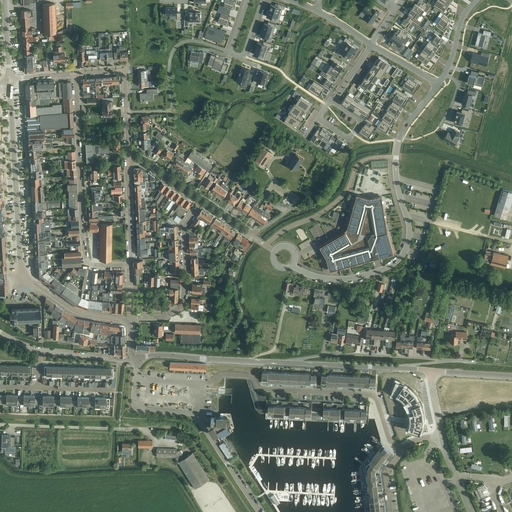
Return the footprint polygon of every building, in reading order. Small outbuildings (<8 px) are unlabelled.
[(219,5),(218,8),(224,10),(225,7),(233,10),(234,6),(236,0),(235,0),(225,0),(224,3),(223,6),(219,5)] [(436,2),(433,5),(443,12),(447,7),(444,5),(446,2),(443,0),(436,0),(436,2)] [(412,8),(420,14),(423,10),(427,13),(431,7),(425,2),(423,5),(420,3),(418,6),(415,4),(412,8)] [(43,34),(55,34),(54,3),(42,4),(43,34)] [(271,4),(269,10),(281,14),(283,9),(284,9),(285,6),(278,4),(277,6),(271,4)] [(371,23),(378,12),(372,7),(371,9),(366,5),(362,11),(367,15),(364,18),(371,23)] [(177,15),(177,19),(181,19),(181,13),(177,13),(177,7),(166,7),(166,15),(177,15)] [(218,8),(217,12),(221,13),(220,17),(219,16),(217,23),(227,26),(229,20),(230,16),(223,14),(224,10),(218,8)] [(412,8),(408,13),(411,15),(409,18),(419,25),(421,22),(417,19),(420,14),(412,8)] [(269,10),(267,16),(273,18),(272,21),(279,23),(280,20),(279,20),(281,14),(269,10)] [(188,16),(185,16),(185,26),(188,26),(188,21),(200,21),(200,12),(188,12),(188,16)] [(437,23),(435,26),(444,33),(448,27),(445,25),(449,19),(443,15),(441,18),(437,23)] [(31,30),(27,30),(27,28),(29,28),(29,17),(31,17),(31,16),(21,17),(22,31),(31,30)] [(404,19),(401,24),(410,30),(413,25),(421,31),(423,28),(419,25),(409,18),(407,21),(404,19)] [(264,23),(262,29),(273,33),(276,24),(268,21),(267,24),(264,23)] [(208,28),(207,32),(209,32),(207,37),(221,42),(224,34),(220,32),(221,30),(211,26),(210,29),(208,28)] [(262,29),(260,35),(263,36),(262,39),(270,41),(273,33),(262,29)] [(395,32),(392,36),(404,45),(410,37),(400,30),(397,34),(395,32)] [(478,32),(474,46),(483,48),(487,35),(490,36),(491,32),(484,30),(483,34),(478,32)] [(127,32),(118,32),(118,33),(118,36),(118,37),(119,46),(119,47),(121,47),(121,46),(121,41),(120,41),(120,39),(121,39),(121,38),(122,38),(122,37),(122,35),(127,35),(127,40),(130,40),(130,32),(127,32)] [(431,38),(428,42),(437,48),(441,43),(438,41),(440,38),(434,33),(431,38)] [(392,36),(389,40),(392,42),(389,46),(399,52),(404,45),(392,36)] [(340,45),(352,53),(355,47),(350,44),(352,41),(345,37),(340,45)] [(258,42),(256,48),(267,52),(268,46),(271,47),(272,44),(263,41),(263,44),(258,42)] [(23,55),(29,55),(29,46),(33,46),(33,42),(22,43),(23,55)] [(426,45),(422,50),(429,54),(431,51),(434,53),(437,48),(428,42),(426,45)] [(340,45),(335,52),(342,56),(343,54),(349,58),(352,53),(340,45)] [(59,62),(58,54),(58,47),(55,47),(55,52),(56,51),(56,54),(52,54),(52,51),(48,51),(49,58),(52,58),(53,62),(59,62)] [(122,47),(121,47),(119,47),(119,48),(119,60),(127,60),(127,51),(121,52),(121,50),(123,50),(122,47)] [(256,48),(254,54),(259,55),(258,58),(264,60),(265,57),(267,52),(256,48)] [(97,51),(96,51),(96,50),(86,51),(86,56),(87,56),(88,61),(98,60),(98,52),(97,52),(97,51)] [(422,50),(417,58),(426,65),(429,59),(426,57),(429,54),(422,50)] [(190,55),(190,60),(198,61),(198,63),(202,63),(204,53),(199,52),(199,53),(191,51),(190,55)] [(473,53),(470,62),(483,65),(485,57),(488,57),(489,54),(481,52),(481,55),(473,53)] [(216,56),(211,54),(207,66),(212,67),(212,66),(221,69),(220,71),(225,73),(227,65),(223,64),(224,60),(216,57),(216,56)] [(24,66),(34,66),(34,63),(35,62),(35,59),(34,59),(34,55),(29,55),(23,55),(24,66)] [(332,55),(330,58),(334,61),(331,65),(339,71),(343,67),(340,64),(342,61),(332,55)] [(374,64),(385,71),(390,64),(378,57),(374,64)] [(374,64),(369,71),(380,78),(385,71),(374,64)] [(325,73),(331,77),(333,74),(336,76),(339,71),(331,65),(325,73)] [(239,74),(238,79),(241,80),(241,81),(242,82),(242,81),(245,82),(245,83),(249,85),(252,77),(248,76),(250,70),(242,67),(240,72),(239,74)] [(147,81),(147,80),(146,70),(138,70),(138,81),(147,81)] [(252,82),(256,83),(257,81),(264,84),(268,73),(260,70),(258,77),(255,75),(252,82)] [(322,70),(319,74),(323,76),(320,81),(329,87),(332,82),(329,80),(331,77),(325,73),(322,70)] [(468,78),(467,83),(473,85),(474,83),(482,85),(481,86),(482,86),(484,77),(478,75),(479,72),(471,70),(469,78),(468,78)] [(365,77),(365,78),(374,84),(378,77),(380,78),(369,71),(365,77)] [(109,84),(112,84),(111,77),(102,78),(102,85),(105,84),(105,86),(109,86),(109,84)] [(365,78),(360,84),(369,90),(374,84),(365,78)] [(406,81),(402,86),(411,92),(415,87),(414,86),(416,83),(408,78),(406,81)] [(33,86),(36,86),(36,81),(32,82),(32,81),(32,84),(25,85),(26,92),(33,91),(33,92),(35,92),(34,88),(33,88),(33,86)] [(311,84),(308,89),(318,96),(322,91),(324,88),(314,81),(311,84)] [(64,112),(72,111),(71,82),(58,83),(59,98),(60,98),(60,100),(63,100),(64,112)] [(396,88),(393,92),(396,94),(393,99),(402,105),(406,99),(408,96),(396,88)] [(147,89),(147,93),(140,93),(140,100),(141,100),(141,103),(144,103),(144,101),(145,101),(145,100),(153,100),(153,94),(158,94),(158,89),(147,89)] [(33,91),(26,92),(26,100),(46,99),(48,98),(54,98),(54,101),(57,101),(56,95),(54,95),(54,90),(48,91),(42,91),(36,92),(35,92),(33,92),(33,91)] [(461,104),(469,106),(472,95),(475,96),(476,92),(468,90),(467,93),(464,93),(461,104)] [(341,103),(347,107),(355,96),(354,96),(353,98),(347,94),(341,103)] [(289,113),(284,120),(293,127),(295,124),(297,126),(301,120),(302,121),(305,117),(302,114),(304,111),(306,112),(312,104),(300,96),(295,104),(294,103),(288,112),(289,113)] [(355,96),(347,107),(348,107),(353,111),(360,100),(355,96)] [(112,105),(112,101),(113,101),(113,97),(106,97),(103,97),(102,98),(102,101),(101,101),(101,104),(102,104),(102,110),(101,110),(102,114),(103,114),(103,117),(111,117),(111,114),(112,114),(112,109),(112,105)] [(360,100),(353,111),(359,115),(366,104),(366,103),(365,105),(359,102),(361,100),(360,100)] [(390,104),(387,110),(395,115),(399,110),(401,107),(392,101),(390,104)] [(27,116),(61,113),(61,104),(52,105),(52,106),(35,107),(35,105),(32,105),(32,104),(26,105),(27,116)] [(366,104),(359,115),(365,119),(372,108),(366,104)] [(467,118),(468,111),(462,109),(461,112),(457,111),(456,115),(455,118),(454,123),(462,125),(464,117),(467,118)] [(385,113),(382,118),(383,119),(391,124),(394,119),(394,118),(396,116),(395,115),(387,110),(386,113),(385,113)] [(28,126),(28,130),(44,129),(61,129),(66,128),(65,117),(65,113),(61,113),(27,116),(27,125),(28,126)] [(150,115),(141,115),(141,124),(150,124),(150,123),(153,123),(153,117),(150,117),(150,115)] [(381,121),(377,127),(386,133),(389,127),(391,124),(383,119),(381,121)] [(363,127),(359,132),(368,138),(372,133),(371,133),(375,127),(371,124),(369,127),(365,124),(363,127)] [(321,140),(327,131),(322,128),(320,131),(317,129),(310,141),(313,143),(317,137),(321,140)] [(454,146),(458,138),(456,137),(459,133),(454,129),(452,132),(452,133),(451,134),(448,132),(443,139),(454,146)] [(150,139),(150,131),(147,131),(143,131),(143,133),(142,133),(142,140),(149,139),(150,139)] [(326,149),(333,139),(330,138),(332,134),(327,131),(321,140),(326,143),(323,147),(326,149)] [(87,138),(92,138),(93,141),(96,140),(96,138),(95,138),(94,132),(86,133),(87,138)] [(29,149),(39,149),(44,148),(44,147),(52,147),(52,138),(45,139),(28,140),(29,149)] [(328,153),(332,147),(337,150),(343,142),(338,138),(336,141),(333,139),(326,149),(325,151),(328,153)] [(150,144),(149,139),(142,140),(142,149),(147,149),(148,155),(151,154),(150,144)] [(92,153),(96,153),(108,153),(108,143),(95,144),(95,145),(92,145),(92,144),(85,144),(86,163),(92,163),(92,153)] [(212,166),(181,145),(177,150),(178,151),(180,152),(188,157),(190,159),(193,161),(192,162),(197,165),(198,165),(198,164),(208,171),(212,166)] [(158,155),(162,149),(157,146),(153,152),(158,155)] [(169,160),(173,154),(166,148),(160,156),(164,158),(165,158),(169,160)] [(255,160),(264,166),(272,154),(263,148),(255,160)] [(29,157),(42,156),(42,154),(39,154),(39,149),(29,149),(29,157)] [(180,153),(180,152),(178,151),(177,152),(176,154),(174,156),(177,157),(172,164),(180,169),(186,160),(179,155),(180,153)] [(296,154),(288,165),(295,171),(303,159),(296,154)] [(188,163),(190,159),(188,157),(186,160),(180,169),(188,174),(193,166),(188,163)] [(40,165),(40,163),(40,162),(30,163),(30,171),(40,170),(40,165)] [(201,179),(201,178),(206,171),(198,165),(197,165),(195,169),(199,172),(196,176),(201,179)] [(146,175),(147,173),(148,173),(142,169),(138,169),(138,168),(137,167),(135,167),(134,169),(134,176),(142,175),(142,171),(146,175)] [(43,178),(43,177),(43,174),(44,172),(44,171),(43,170),(40,170),(30,171),(31,178),(43,178)] [(90,171),(90,181),(99,180),(98,170),(95,170),(90,170),(90,171)] [(209,175),(206,180),(205,180),(209,173),(207,171),(200,182),(203,184),(208,188),(213,181),(215,182),(216,182),(216,181),(217,179),(218,178),(220,175),(218,173),(215,177),(214,177),(213,178),(209,175)] [(42,185),(45,185),(45,177),(43,177),(43,178),(31,178),(31,186),(41,186),(42,186),(42,185)] [(224,188),(230,179),(228,178),(224,184),(218,194),(223,198),(227,191),(224,188)] [(254,186),(256,183),(247,178),(245,182),(254,186)] [(146,190),(146,188),(149,187),(149,181),(145,181),(134,182),(135,198),(143,197),(145,197),(145,191),(145,190),(146,190)] [(157,200),(159,197),(167,186),(162,182),(157,189),(160,191),(155,198),(157,200)] [(68,190),(68,199),(77,198),(76,183),(68,184),(67,184),(67,189),(68,190)] [(218,194),(224,184),(222,183),(220,186),(216,183),(212,190),(218,194)] [(32,201),(43,201),(43,191),(42,191),(41,186),(31,186),(32,201)] [(95,187),(95,190),(91,190),(91,201),(99,201),(98,196),(100,196),(99,190),(101,190),(101,186),(95,187)] [(167,196),(172,189),(167,186),(159,197),(162,199),(165,194),(167,196)] [(506,219),(511,200),(511,191),(502,188),(494,215),(506,219)] [(166,208),(177,192),(172,189),(167,196),(170,198),(164,207),(166,208)] [(230,202),(234,196),(231,194),(231,193),(234,190),(231,189),(228,194),(227,194),(226,196),(227,197),(225,199),(230,202)] [(177,203),(182,196),(177,192),(166,208),(169,210),(174,202),(175,203),(176,202),(177,203)] [(234,196),(230,202),(234,205),(236,202),(237,203),(238,201),(242,195),(239,194),(237,197),(236,197),(234,196)] [(346,231),(319,246),(326,258),(330,271),(394,253),(388,232),(384,210),(382,196),(368,198),(356,194),(346,231)] [(251,196),(249,195),(246,199),(245,200),(243,198),(236,207),(241,210),(247,202),(248,201),(251,197),(251,196)] [(178,213),(178,212),(187,199),(182,196),(177,203),(179,204),(175,211),(178,213)] [(77,198),(68,199),(69,209),(70,209),(77,208),(77,198)] [(187,199),(178,212),(183,215),(187,209),(187,210),(192,203),(187,199)] [(48,206),(59,205),(59,200),(43,201),(32,201),(33,211),(48,210),(48,206)] [(247,202),(241,210),(246,214),(251,206),(247,204),(248,203),(247,202)] [(253,218),(259,208),(255,205),(248,215),(253,218)] [(258,221),(263,213),(264,211),(259,208),(253,218),(258,221)] [(202,209),(197,216),(200,218),(208,224),(213,217),(202,209)] [(263,213),(258,221),(262,225),(267,217),(263,215),(264,214),(263,213)] [(216,230),(221,222),(216,219),(209,228),(212,230),(213,228),(216,230)] [(70,221),(70,228),(78,228),(78,220),(70,221)] [(50,227),(50,226),(50,221),(48,222),(45,222),(39,222),(33,222),(34,231),(43,231),(50,231),(50,230),(55,229),(55,227),(50,227)] [(147,227),(147,226),(147,225),(146,225),(146,221),(136,221),(137,232),(145,232),(146,232),(146,227),(147,227)] [(220,234),(225,226),(221,222),(216,230),(218,231),(217,232),(220,234)] [(99,232),(99,260),(111,260),(112,227),(115,227),(116,224),(112,224),(100,224),(100,225),(89,224),(89,232),(99,232)] [(225,237),(230,229),(225,226),(220,234),(219,235),(221,237),(223,235),(225,237)] [(69,228),(62,229),(63,236),(73,236),(79,235),(79,228),(78,228),(70,228),(69,229),(69,228)] [(229,242),(230,240),(235,232),(230,229),(225,237),(224,239),(229,242)] [(198,242),(198,235),(197,235),(196,234),(189,230),(189,243),(198,242)] [(238,245),(244,238),(238,234),(233,241),(236,243),(234,245),(236,247),(238,245)] [(244,238),(238,245),(242,248),(244,249),(249,242),(247,241),(247,240),(244,238)] [(150,248),(138,249),(138,257),(145,257),(144,255),(146,255),(146,250),(147,250),(148,250),(148,252),(151,252),(151,248),(150,248)] [(198,248),(190,248),(190,254),(196,254),(196,257),(204,257),(203,253),(203,252),(203,251),(206,250),(211,249),(211,248),(206,248),(202,248),(198,248)] [(506,267),(509,255),(494,251),(494,252),(486,250),(484,259),(491,260),(491,263),(506,267)] [(61,264),(62,266),(81,266),(80,257),(57,258),(58,263),(61,264)] [(36,268),(45,268),(48,268),(48,265),(48,264),(48,262),(47,262),(47,259),(35,260),(36,268)] [(46,272),(45,268),(36,268),(36,277),(46,272)] [(85,290),(88,269),(85,269),(86,269),(79,268),(77,271),(76,270),(74,273),(84,276),(81,289),(82,289),(85,290)] [(48,279),(51,276),(46,272),(36,277),(42,282),(44,279),(45,280),(47,278),(48,279)] [(54,290),(60,282),(57,280),(61,274),(58,272),(56,274),(48,286),(54,290)] [(48,286),(56,274),(55,273),(54,275),(53,276),(51,275),(51,276),(48,279),(47,278),(45,280),(44,279),(42,282),(48,286)] [(111,282),(122,283),(122,273),(115,273),(115,274),(111,274),(111,279),(111,282)] [(60,294),(65,286),(67,283),(65,281),(63,284),(60,282),(54,290),(60,294)] [(76,287),(74,285),(68,282),(67,283),(65,286),(60,294),(66,299),(67,300),(76,287)] [(95,300),(96,290),(97,284),(92,283),(92,287),(93,287),(93,290),(92,289),(91,300),(88,299),(86,309),(94,311),(95,300)] [(196,293),(205,293),(205,289),(202,289),(202,284),(195,283),(195,284),(192,283),(192,292),(196,292),(196,293)] [(300,289),(299,293),(307,294),(308,289),(307,289),(307,288),(306,288),(305,288),(305,287),(300,286),(300,289)] [(81,292),(82,291),(76,287),(67,300),(75,305),(80,297),(81,295),(81,292)] [(171,301),(174,302),(178,302),(178,289),(177,289),(176,289),(175,289),(173,289),(172,289),(171,289),(170,289),(167,289),(166,295),(170,295),(169,297),(169,298),(171,298),(171,301)] [(84,298),(81,307),(86,309),(88,299),(89,292),(87,292),(86,296),(85,295),(84,298)] [(109,312),(110,297),(109,297),(109,294),(107,294),(107,293),(102,292),(102,297),(100,311),(109,312)] [(75,305),(81,307),(84,298),(85,295),(81,295),(80,297),(75,305)] [(100,311),(102,297),(99,296),(99,301),(95,300),(94,311),(100,311)] [(500,296),(495,312),(500,313),(502,305),(503,303),(504,304),(505,302),(504,302),(505,300),(504,299),(505,297),(500,296)] [(53,310),(56,304),(46,297),(44,306),(52,311),(53,310)] [(119,302),(115,302),(115,300),(112,300),(112,297),(110,297),(109,312),(118,312),(119,302)] [(60,315),(63,310),(56,304),(53,310),(52,311),(50,314),(57,319),(56,319),(57,320),(52,320),(52,325),(53,325),(52,339),(57,339),(59,327),(59,319),(62,316),(60,315)] [(336,307),(328,305),(327,313),(334,314),(336,314),(337,307),(336,307)] [(29,325),(32,325),(32,321),(33,321),(33,322),(34,322),(34,321),(39,320),(39,321),(35,322),(35,325),(40,324),(40,321),(40,320),(41,320),(41,319),(40,319),(40,309),(41,309),(41,308),(40,308),(39,308),(39,307),(38,307),(38,308),(33,308),(33,307),(32,307),(32,308),(27,309),(27,308),(26,308),(26,309),(21,309),(21,308),(20,308),(20,309),(15,309),(15,308),(14,308),(14,309),(13,309),(13,308),(12,308),(12,309),(11,309),(11,310),(11,312),(15,312),(16,318),(9,319),(9,322),(12,321),(12,322),(13,322),(13,321),(15,321),(15,322),(16,322),(16,321),(21,321),(21,322),(22,322),(22,321),(27,321),(27,322),(28,322),(28,321),(29,321),(29,325)] [(65,322),(69,314),(63,310),(60,315),(62,316),(59,319),(59,327),(64,328),(65,322)] [(69,314),(65,322),(72,327),(73,327),(74,323),(76,319),(69,314)] [(431,318),(430,318),(429,321),(430,322),(428,327),(431,328),(433,323),(435,323),(435,324),(438,325),(439,320),(434,319),(434,317),(432,317),(431,318)] [(82,329),(84,320),(77,319),(76,323),(75,323),(73,331),(80,332),(80,330),(82,331),(82,329)] [(98,333),(100,323),(84,320),(82,329),(82,331),(98,333)] [(107,335),(108,334),(109,324),(100,323),(98,333),(97,339),(97,341),(96,347),(109,348),(109,343),(103,343),(104,342),(104,337),(106,338),(106,336),(107,336),(107,335)] [(119,332),(118,326),(109,324),(108,334),(110,334),(110,331),(112,332),(112,330),(113,330),(119,332)] [(162,338),(162,336),(163,325),(155,324),(154,335),(159,336),(158,338),(162,338)] [(200,344),(200,334),(200,325),(175,324),(175,333),(181,333),(180,343),(200,344)] [(113,335),(124,335),(124,327),(118,326),(119,332),(113,330),(113,335)] [(330,342),(337,343),(343,344),(344,337),(345,338),(346,329),(343,329),(342,330),(339,329),(338,334),(332,333),(330,342)] [(457,343),(457,339),(466,340),(466,332),(456,331),(455,335),(450,335),(450,343),(457,343)] [(363,337),(359,336),(347,334),(345,344),(351,345),(351,343),(357,344),(361,344),(363,337)] [(115,344),(124,344),(124,335),(113,335),(111,335),(111,336),(110,336),(110,344),(111,344),(111,343),(114,344),(115,344)] [(79,336),(78,344),(86,345),(96,347),(97,341),(88,339),(88,337),(79,336)] [(124,344),(115,344),(114,344),(111,343),(111,344),(111,348),(109,348),(109,351),(110,351),(110,354),(120,356),(125,356),(124,344)] [(206,364),(170,362),(169,369),(205,371),(206,364)] [(395,381),(391,393),(396,395),(401,399),(404,403),(407,407),(409,413),(410,418),(409,423),(407,428),(419,433),(422,424),(422,420),(423,420),(422,411),(420,403),(416,396),(410,390),(411,390),(404,385),(395,381)] [(11,404),(11,395),(6,395),(6,397),(3,397),(2,404),(6,404),(11,404)] [(20,404),(20,398),(17,398),(17,395),(11,395),(11,404),(17,404),(20,404)] [(29,405),(29,396),(23,395),(23,398),(20,398),(20,404),(23,405),(29,405)] [(29,396),(29,405),(34,405),(37,405),(38,398),(34,398),(34,396),(29,396)] [(48,405),(48,396),(42,396),(42,399),(39,398),(39,405),(42,405),(48,405)] [(56,406),(57,399),(53,399),(54,396),(48,396),(48,405),(53,406),(53,405),(56,406)] [(65,406),(65,397),(60,397),(60,399),(57,399),(56,406),(59,406),(65,406)] [(74,406),(74,399),(71,399),(71,397),(65,397),(65,406),(71,406),(74,406)] [(82,406),(83,397),(77,397),(77,400),(74,399),(74,406),(77,406),(82,406)] [(91,407),(91,400),(88,400),(88,397),(83,397),(82,406),(88,407),(88,406),(91,407)] [(100,407),(100,398),(94,398),(94,400),(91,400),(91,407),(94,407),(100,407)] [(112,398),(109,398),(100,398),(100,407),(109,407),(109,405),(112,405),(112,398)] [(266,405),(266,410),(268,410),(267,414),(273,415),(274,400),(271,400),(271,403),(266,403),(266,405)] [(221,444),(224,442),(225,441),(219,432),(220,432),(221,432),(229,427),(226,423),(227,417),(216,417),(216,418),(208,417),(208,422),(207,422),(221,444)] [(2,435),(1,449),(5,449),(5,448),(14,449),(14,446),(14,437),(10,436),(10,435),(2,435)] [(132,444),(123,443),(123,454),(132,454),(132,444)] [(379,450),(390,458),(392,456),(388,453),(390,451),(382,445),(379,450)] [(177,451),(177,449),(157,449),(157,457),(175,457),(179,463),(195,488),(209,479),(193,453),(185,458),(180,450),(178,451),(177,451)] [(388,461),(390,458),(379,450),(376,454),(383,460),(385,458),(388,461)] [(382,462),(383,460),(376,454),(373,458),(384,467),(385,465),(382,462)] [(382,469),(384,467),(373,458),(369,463),(376,468),(378,466),(382,469)] [(375,470),(376,468),(369,463),(365,468),(366,474),(375,473),(375,470)] [(484,484),(477,488),(481,498),(489,495),(487,491),(485,488),(486,488),(484,484)] [(262,497),(256,500),(264,511),(269,510),(262,497)]
